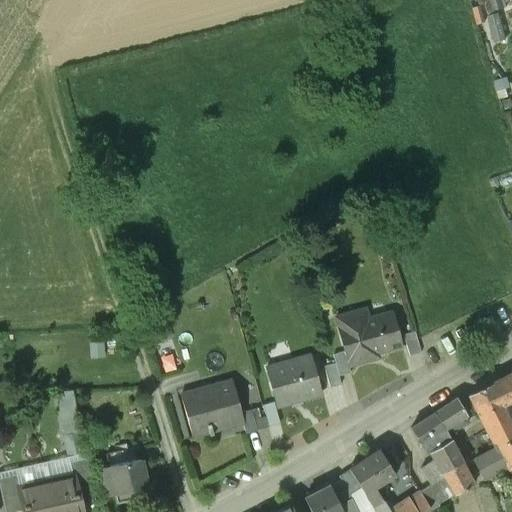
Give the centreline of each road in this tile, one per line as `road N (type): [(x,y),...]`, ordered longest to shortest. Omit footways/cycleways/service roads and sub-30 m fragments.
road 1 (track): [(192,511),(45,66)]
road 2 (residential): [(227,511),(511,347)]
